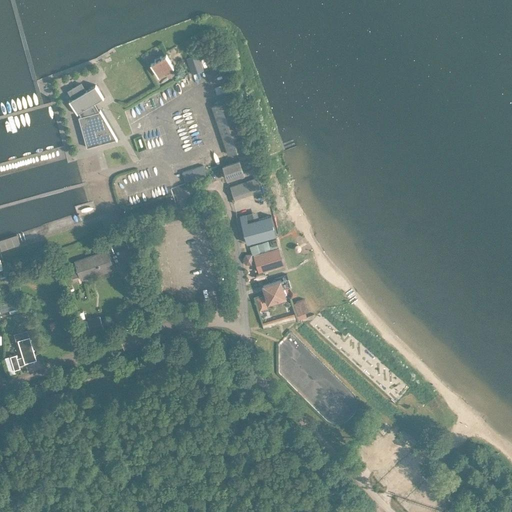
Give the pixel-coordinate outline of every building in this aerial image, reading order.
[(146,57),(154,70),(170,61),(162,48),(157,51),(156,49),(150,53),(151,54),(146,57)] [(182,52),(187,67),(199,63),(194,48),(182,52)] [(99,92),(91,78),(91,79),(89,80),(88,80),(89,80),(85,82),(84,82),(85,83),(81,85),(77,77),(73,79),(72,79),(72,80),(69,82),(68,81),(68,82),(64,84),(69,92),(66,94),(65,93),(65,94),(73,107),(74,107),(73,107),(75,105),(78,110),(74,111),(82,141),(112,133),(113,133),(96,103),(95,104),(96,105),(93,106),(92,104),(93,104),(92,104),(90,100),(88,98),(98,92),(99,92)] [(236,144),(242,142),(226,94),(208,100),(224,148),(236,144)] [(239,167),(235,153),(219,159),(223,173),(239,167)] [(199,159),(178,166),(181,175),(202,168),(199,159)] [(225,180),(229,192),(256,183),(252,171),(225,180)] [(243,215),(241,208),(235,209),(242,236),(272,229),(266,209),(243,215)] [(115,217),(112,209),(99,214),(101,221),(115,217)] [(104,228),(110,245),(124,241),(118,224),(104,228)] [(279,259),(274,242),(249,249),(254,266),(279,259)] [(77,272),(108,261),(102,244),(71,255),(77,272)] [(259,279),(264,296),(281,291),(276,273),(259,279)] [(10,293),(0,295),(0,303),(2,303),(12,301),(10,293)] [(83,314),(86,325),(99,321),(97,314),(89,316),(88,313),(83,314)] [(13,361),(12,356),(17,355),(18,356),(29,352),(22,330),(11,333),(16,349),(10,351),(9,347),(3,349),(7,362),(13,361)]
